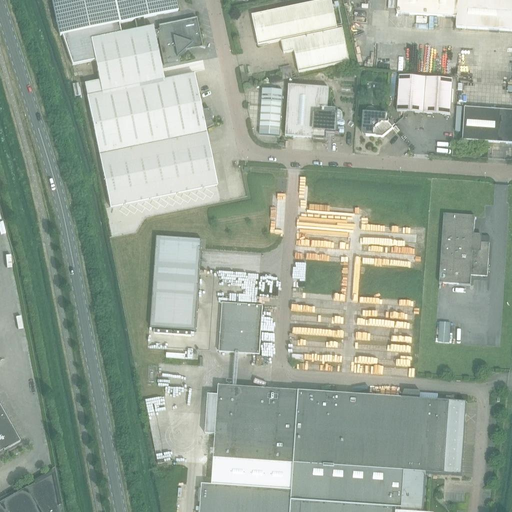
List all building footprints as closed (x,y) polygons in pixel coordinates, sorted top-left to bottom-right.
[(119,24),(113,0),(51,0),(60,37),(119,24)] [(113,0),(119,24),(178,12),(175,0),(113,0)] [(284,54),(294,52),(299,73),(350,63),(343,28),(338,29),(331,0),(252,16),(255,26),(254,27),(255,30),(256,31),(257,38),(256,39),(257,44),(258,44),(259,46),(262,45),(263,46),(267,45),(268,44),(281,41),(284,54)] [(457,18),(458,0),(398,0),(397,15),(457,18)] [(511,0),(458,0),(457,18),(456,28),(511,32),(511,0)] [(202,47),(196,18),(158,26),(159,32),(157,33),(157,31),(155,32),(157,39),(158,39),(164,66),(179,63),(178,58),(192,45),(205,49),(205,48),(202,47)] [(201,109),(194,74),(164,81),(155,40),(157,39),(155,32),(154,32),(153,28),(91,40),(102,93),(87,97),(99,155),(110,208),(217,186),(205,130),(213,126),(211,121),(212,121),(210,110),(206,111),(204,108),(201,109)] [(397,112),(424,114),(426,78),(400,77),(397,112)] [(450,116),(453,80),(426,78),(424,114),(450,116)] [(286,137),(315,139),(315,140),(313,140),(313,141),(327,142),(327,141),(326,141),(326,135),(339,135),(343,135),(343,127),(345,125),(345,123),(344,120),(342,120),(343,116),(342,114),(341,112),(340,111),(338,111),(337,115),(327,115),(329,89),(289,86),(286,137)] [(262,103),(282,105),(283,91),(263,90),(262,103)] [(260,127),(260,136),(279,137),(280,128),(282,105),(262,103),(260,127)] [(387,115),(375,114),(375,112),(374,109),(372,108),(369,108),(367,109),(366,111),(365,113),(364,113),(362,134),(364,136),(383,138),(393,129),(392,128),(395,125),(392,121),(389,121),(389,120),(386,120),(387,115)] [(511,111),(500,111),(465,108),(463,141),(511,144),(511,111)] [(475,217),(444,215),(439,284),(471,286),(471,276),(487,277),(490,244),(481,243),(480,251),(473,251),(475,217)] [(151,329),(196,332),(202,241),(157,238),(151,329)] [(257,300),(257,286),(248,286),(247,300),(257,300)] [(219,353),(260,356),(263,307),(223,304),(219,353)] [(459,319),(447,319),(446,340),(458,340),(459,319)] [(460,319),(459,330),(468,330),(468,320),(460,319)] [(402,399),(253,389),(219,387),(218,397),(208,396),(205,435),(215,436),(214,460),(294,465),(293,478),(426,487),(426,474),(462,477),(467,404),(420,400),(420,392),(405,391),(402,399)] [(0,451),(2,451),(3,453),(20,443),(0,408),(0,451)] [(36,483),(0,503),(0,511),(59,511),(58,505),(52,474),(36,484),(36,483)] [(423,511),(426,487),(293,478),(292,492),(202,486),(200,511),(423,511)]
